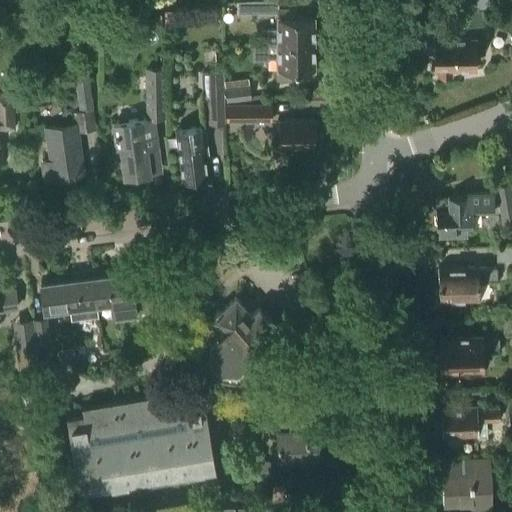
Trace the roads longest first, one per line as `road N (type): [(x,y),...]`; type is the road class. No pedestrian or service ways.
road 1 (residential): [(0,238),(371,192)]
road 2 (residential): [(381,511),(371,192)]
road 3 (residential): [(374,162),(372,0)]
road 4 (residential): [(374,162),(511,110)]
